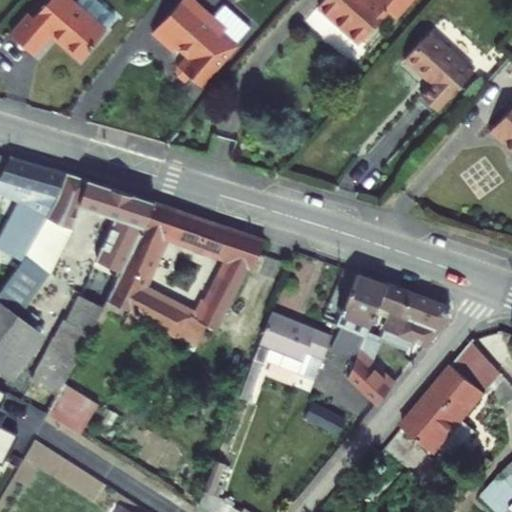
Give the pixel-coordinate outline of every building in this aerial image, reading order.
[(106,22),(78,0),(45,0),(37,11),(30,9),(13,30),(34,48),(52,27),(81,51),(106,22)] [(212,14),(196,0),(176,0),(149,31),(169,49),(174,44),(184,53),(175,63),(177,71),(185,79),(190,74),(198,81),(249,24),(223,2),(212,14)] [(331,0),(369,33),(396,3),(401,8),(408,0),(331,0)] [(434,25),(410,52),(438,76),(426,89),(443,105),(478,65),(434,25)] [(511,102),(492,126),(511,143),(511,102)] [(0,235),(0,257),(15,268),(48,222),(56,204),(64,179),(8,166),(0,179),(0,202),(15,211),(0,235)] [(64,179),(56,204),(48,222),(15,268),(0,288),(0,313),(12,323),(61,260),(79,217),(90,186),(64,179)] [(90,186),(79,217),(114,230),(88,286),(108,297),(153,208),(90,186)] [(181,344),(192,319),(140,293),(165,240),(223,260),(201,323),(203,325),(217,331),(246,266),(254,270),(262,248),(153,208),(111,308),(181,344)] [(383,290),(349,278),(327,306),(355,326),(366,311),(383,290)] [(108,297),(88,286),(27,405),(48,416),(108,297)] [(366,311),(397,325),(408,299),(383,290),(366,311)] [(455,315),(408,299),(397,325),(392,339),(422,354),(455,315)] [(12,323),(0,313),(0,394),(38,341),(12,323)] [(252,367),(272,320),(268,318),(247,365),(252,367)] [(192,319),(181,344),(192,350),(203,325),(201,323),(192,319)] [(310,336),(272,320),(252,367),(256,369),(262,354),(269,357),(264,368),(292,380),(310,336)] [(388,397),(335,353),(320,373),(371,417),(388,397)] [(450,368),(399,429),(430,455),(481,394),(450,368)] [(94,504),(106,484),(39,444),(27,463),(94,504)] [(511,467),(502,477),(504,479),(511,487),(511,467)] [(511,511),(511,487),(504,479),(488,495),(505,511),(511,511)]
